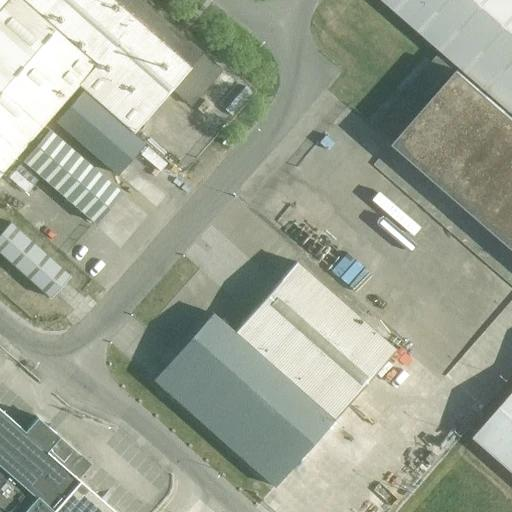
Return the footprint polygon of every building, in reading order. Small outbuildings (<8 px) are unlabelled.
[(19,0),(0,0),(0,172),(0,173),(78,85),(95,66),(19,0)] [(19,0),(95,66),(78,85),(133,133),(171,89),(190,107),(222,71),(140,0),(19,0)] [(511,0),(381,0),(511,113),(511,0)] [(427,99),(454,68),(438,54),(411,85),(427,99)] [(511,248),(511,118),(457,71),(393,145),(511,248)] [(116,175),(143,144),(82,91),(55,122),(116,175)] [(94,223),(120,193),(48,130),(22,160),(94,223)] [(9,223),(0,232),(0,254),(49,298),(69,276),(9,223)] [(194,332),(156,377),(278,483),(333,420),(395,350),(296,263),(233,334),(194,332)] [(511,396),(476,438),(511,469),(511,396)] [(0,412),(0,511),(112,511),(44,452),(56,439),(33,419),(22,432),(0,412)]
